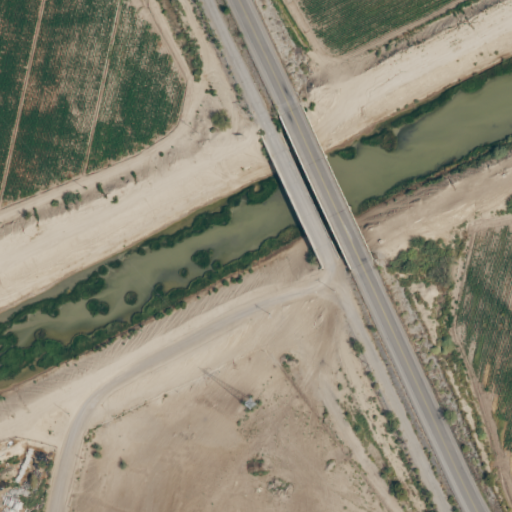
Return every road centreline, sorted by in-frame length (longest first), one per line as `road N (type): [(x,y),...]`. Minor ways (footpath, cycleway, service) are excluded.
road 1 (primary): [(350,253),(464,511)]
road 2 (residential): [(260,133),(190,0)]
road 3 (primary): [(222,0),(288,122)]
